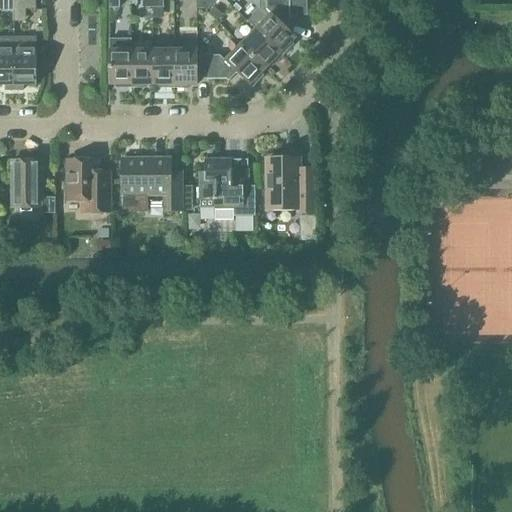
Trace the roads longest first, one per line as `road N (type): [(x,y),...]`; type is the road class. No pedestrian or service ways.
road 1 (residential): [(74,125),(268,123),(314,88),(328,0)]
road 2 (residential): [(74,125),(71,0)]
